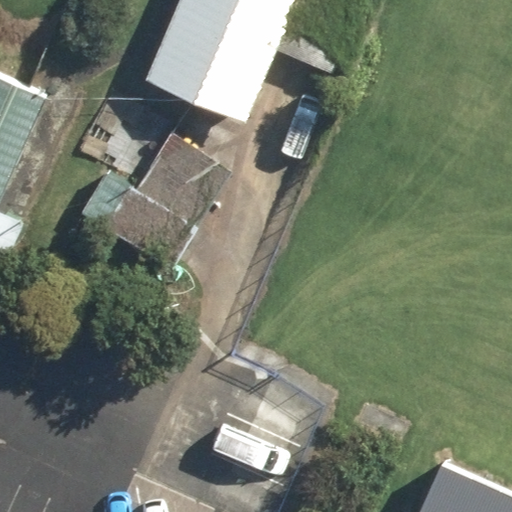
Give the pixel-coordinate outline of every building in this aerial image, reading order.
[(301,0),(183,0),(151,78),(249,122),(301,0)] [(78,151),(111,168),(88,212),(128,232),(150,189),(183,126),(153,111),(164,90),(122,68),(78,151)] [(50,94),(0,73),(0,281),(5,284),(31,220),(2,208),(50,94)] [(35,399),(0,385),(0,446),(14,452),(35,399)] [(511,511),(511,489),(446,461),(422,511),(511,511)]
